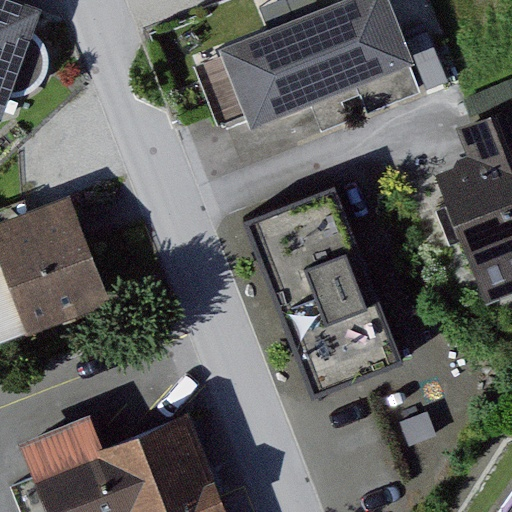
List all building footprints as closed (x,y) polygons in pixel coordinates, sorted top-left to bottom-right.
[(54,0),(0,0),(0,106),(19,112),(54,0)] [(353,0),(238,46),(268,123),(432,59),(408,0),(353,0)] [(511,251),(511,111),(423,148),(473,268),(511,251)] [(350,184),(262,220),(329,386),(417,350),(350,184)] [(0,340),(126,290),(88,196),(0,232),(0,340)] [(113,406),(38,440),(70,511),(253,511),(207,409),(130,444),(113,406)] [(511,511),(511,492),(498,511),(511,511)]
